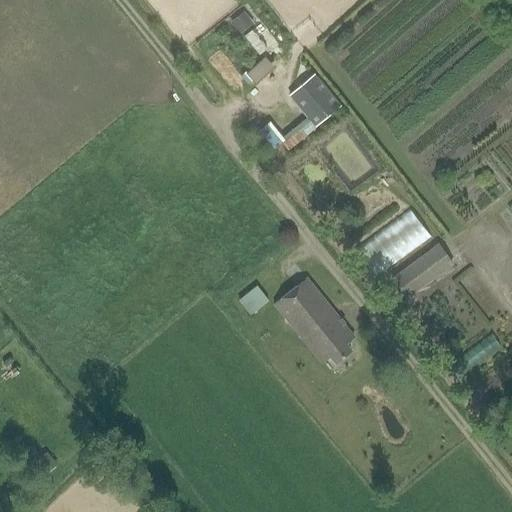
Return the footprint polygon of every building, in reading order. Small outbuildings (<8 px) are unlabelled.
[(265,85),(257,95),(268,105),(294,73),(270,53),(252,74),(265,85)] [(289,96),(315,126),(338,107),(312,77),(289,96)] [(259,131),(274,149),(282,143),(283,142),(281,140),(283,138),(269,122),(259,131)] [(288,151),(315,129),(310,122),(300,130),(297,127),(293,131),(295,133),(288,139),(286,136),(283,138),(281,140),(283,142),(282,143),(288,151)] [(357,240),(373,271),(435,241),(420,209),(357,240)] [(454,265),(438,244),(387,282),(402,303),(454,265)] [(322,364),(330,358),(335,364),(351,351),(346,345),(354,338),(307,280),(274,306),(322,364)] [(251,315),(269,301),(257,286),(239,300),(251,315)] [(452,358),(459,371),(505,346),(498,333),(452,358)]
